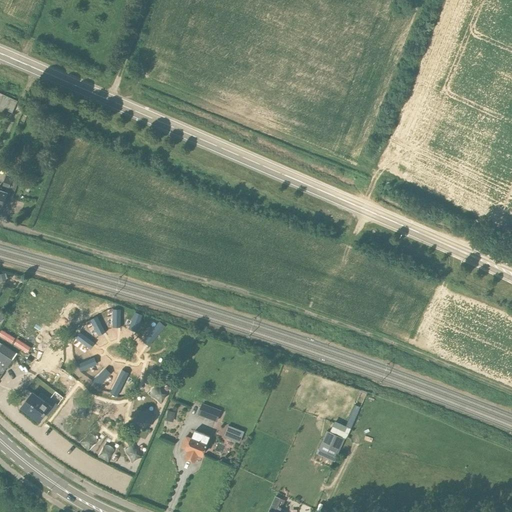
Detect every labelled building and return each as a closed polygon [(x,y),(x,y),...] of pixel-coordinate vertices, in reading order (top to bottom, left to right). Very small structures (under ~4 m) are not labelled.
[(0,107),(11,112),(17,101),(0,93),(0,107)] [(18,183),(12,181),(13,180),(9,179),(10,176),(6,175),(4,182),(0,180),(0,207),(3,208),(6,198),(12,200),(18,183)] [(121,326),(121,309),(113,309),(113,326),(121,326)] [(137,331),(143,315),(135,312),(129,328),(137,331)] [(105,331),(97,316),(90,320),(98,335),(105,331)] [(160,321),(144,339),(150,344),(166,327),(160,321)] [(95,342),(81,332),(76,339),(90,349),(95,342)] [(0,378),(12,360),(0,351),(0,378)] [(143,353),(142,360),(158,362),(159,355),(143,353)] [(95,357),(79,363),(82,371),(98,365),(95,357)] [(179,367),(165,361),(162,367),(176,374),(179,367)] [(104,368),(92,381),(98,386),(110,373),(104,368)] [(122,370),(111,391),(118,395),(129,374),(122,370)] [(151,392),(150,395),(161,404),(168,395),(158,386),(153,388),(151,392)] [(39,422),(51,406),(34,393),(21,409),(22,409),(22,408),(39,421),(39,422)] [(88,407),(87,404),(73,402),(72,413),(86,415),(89,411),(88,407)] [(217,422),(222,411),(202,403),(198,415),(217,422)] [(174,428),(178,411),(168,409),(165,427),(174,428)] [(138,420),(139,423),(152,425),(154,414),(140,412),(137,416),(138,420)] [(225,437),(242,441),(245,429),(229,424),(225,437)] [(207,444),(210,437),(195,431),(192,438),(191,437),(191,438),(186,436),(182,448),(189,451),(186,458),(188,458),(188,460),(192,462),(194,461),(195,461),(198,454),(202,456),(207,444)] [(327,431),(319,449),(336,458),(345,439),(327,431)] [(92,434),(89,433),(80,444),(89,450),(98,440),(95,435),(92,434)] [(108,445),(104,444),(97,456),(107,462),(114,450),(111,446),(108,445)] [(127,447),(125,450),(130,463),(141,458),(136,445),(130,445),(127,447)] [(285,511),(286,511),(282,509),(285,500),(275,496),(268,511),(269,511),(268,511),(285,511)]
